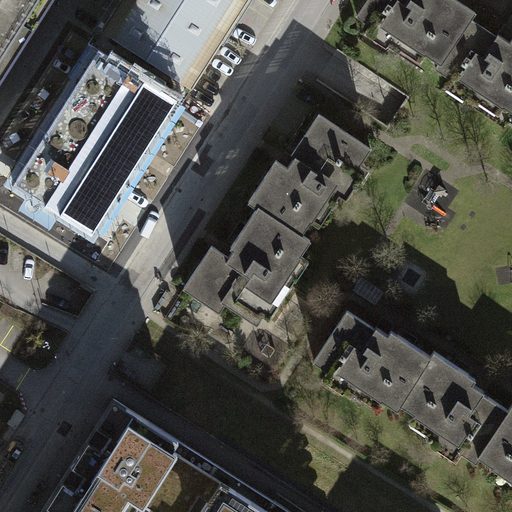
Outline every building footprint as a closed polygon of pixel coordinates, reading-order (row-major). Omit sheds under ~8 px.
[(0,0),(0,76),(11,59),(48,0),(0,0)] [(114,0),(98,27),(95,26),(85,41),(95,48),(174,98),(179,101),(187,88),(188,88),(244,0),(114,0)] [(440,62),(468,19),(474,9),(459,0),(364,0),(355,15),(391,38),(387,45),(398,52),(406,40),(440,62)] [(511,110),(511,38),(499,30),(495,36),(468,19),(440,62),(435,69),(470,91),(466,98),(478,106),(486,94),(511,110)] [(95,48),(11,180),(89,230),(174,98),(95,48)] [(249,201),(258,207),(302,235),(323,201),(333,208),(338,201),(336,200),(340,195),(346,200),(355,187),(348,183),(371,148),(320,114),(292,155),(295,157),(288,168),(277,160),(249,201)] [(310,240),(302,235),(258,207),(231,247),(234,249),(229,257),(212,246),(184,287),(205,302),(211,293),(243,314),(249,305),(268,318),(295,279),(288,274),(310,240)] [(399,404),(431,356),(379,322),(375,327),(348,309),(314,361),(347,383),(342,390),(355,398),(363,387),(396,409),(399,404)] [(479,455),(508,410),(483,393),(487,386),(434,352),(431,356),(399,404),(432,425),(424,437),(437,446),(442,438),(475,460),(479,455)] [(291,511),(112,399),(92,431),(102,438),(54,511),(291,511)] [(511,404),(508,410),(479,455),(511,477),(504,489),(511,494),(511,404)]
